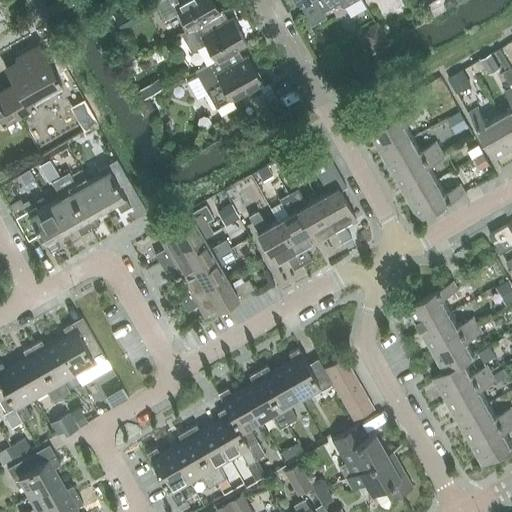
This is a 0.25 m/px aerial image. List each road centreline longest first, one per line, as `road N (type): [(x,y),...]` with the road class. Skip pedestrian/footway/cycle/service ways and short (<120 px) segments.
road 1 (residential): [(385,255),(389,222),(264,0)]
road 2 (residential): [(461,511),(368,344),(385,255)]
road 3 (residential): [(177,375),(385,255)]
road 4 (residential): [(35,296),(92,265),(108,265),(177,375)]
road 5 (residential): [(138,511),(95,431),(177,375)]
road 6 (residential): [(385,255),(416,248),(511,193)]
